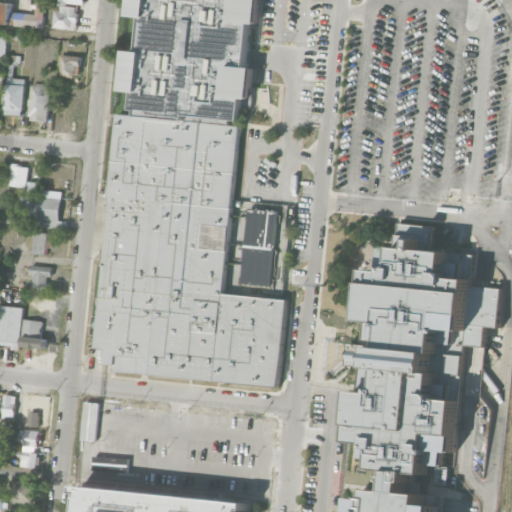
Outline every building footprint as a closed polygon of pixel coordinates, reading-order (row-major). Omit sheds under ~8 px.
[(0,25),(44,27),(45,0),(41,0),(36,0),(36,13),(11,13),(11,2),(0,2),(0,25)] [(53,27),(76,29),(79,5),(84,6),(84,0),(60,0),(60,10),(55,10),(53,27)] [(280,386),(289,299),(226,293),(231,242),(246,243),(242,283),(270,286),(278,214),(234,209),(243,123),(245,123),(257,0),(131,0),(130,15),(143,16),(139,50),(128,49),(123,90),(135,91),(133,114),(119,113),(96,347),(106,348),(104,368),(280,386)] [(61,76),(79,76),(79,66),(81,66),(81,55),(61,54),(61,76)] [(26,78),(7,77),(6,114),(24,115),(26,78)] [(50,121),(51,84),(31,84),(30,120),(50,121)] [(28,187),(29,166),(12,165),(11,186),(28,187)] [(29,226),(66,228),(67,221),(60,221),(62,191),(40,190),(39,197),(21,196),(21,207),(30,207),(29,226)] [(400,222),(397,257),(383,256),(381,269),(370,268),(363,345),(352,344),(350,367),(361,368),(354,445),(363,446),(362,456),(376,457),(375,473),(395,475),(394,491),(375,489),(374,499),(359,498),(357,511),(440,511),(441,505),(424,503),(425,493),(409,491),(410,481),(414,482),(415,472),(429,473),(430,464),(444,465),(445,450),(456,451),(466,343),(485,345),(487,325),(498,326),(502,286),(471,283),(475,250),(434,246),(436,225),(400,222)] [(50,252),(51,232),(35,232),(34,251),(50,252)] [(30,273),(33,274),(32,291),(51,292),(51,280),(52,280),(53,266),(30,265),(30,273)] [(0,345),(21,347),(46,349),(47,337),(41,337),(43,320),(24,319),(25,307),(0,305),(0,345)] [(23,427),(47,429),(50,396),(26,393),(23,427)] [(3,421),(15,422),(16,395),(4,394),(3,421)] [(39,445),(39,430),(18,429),(18,445),(39,445)] [(38,452),(23,451),(22,467),(37,467),(38,452)] [(35,502),(36,481),(14,480),(13,501),(35,502)] [(81,486),(251,503),(250,511),(245,510),(245,511),(81,511),(83,497),(85,497),(85,493),(80,492),(81,486)] [(346,510),(356,511),(358,498),(348,497),(346,510)]
